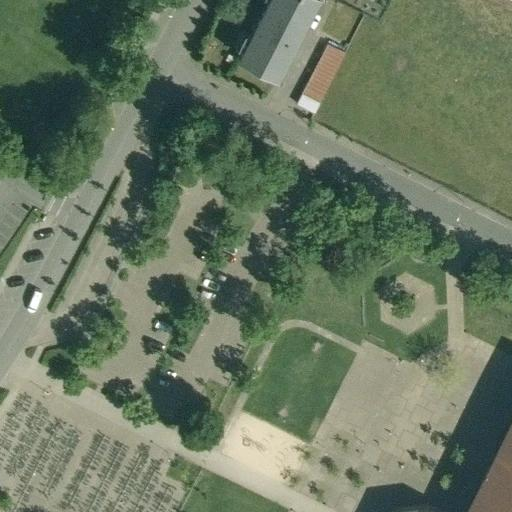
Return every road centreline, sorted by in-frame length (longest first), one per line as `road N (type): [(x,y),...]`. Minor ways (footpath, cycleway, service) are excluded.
road 1 (residential): [(511,243),(159,67)]
road 2 (residential): [(0,366),(159,67)]
